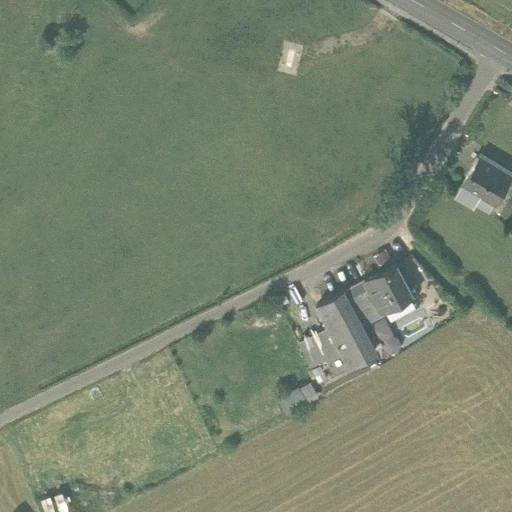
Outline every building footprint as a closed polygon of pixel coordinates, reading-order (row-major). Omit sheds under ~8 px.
[(511,172),(482,155),(458,195),(473,203),(480,191),(496,200),(511,173),(511,172)] [(466,234),(460,226),(443,239),(450,246),(466,234)] [(397,263),(364,280),(380,312),(413,295),(397,263)] [(382,315),(380,312),(364,280),(345,289),(363,325),(382,315)] [(376,350),(363,325),(345,289),(317,304),(328,326),(299,341),(311,365),(326,357),(333,372),(348,364),(376,350)] [(321,364),(313,368),(320,380),(327,376),(321,364)] [(277,397),(286,412),(324,392),(318,382),(313,384),(312,382),(300,388),(299,385),(277,397)]
